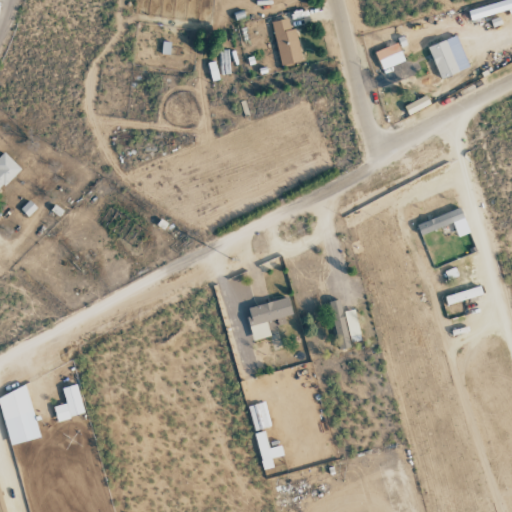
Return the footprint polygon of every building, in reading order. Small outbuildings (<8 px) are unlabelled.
[(511,0),(502,0),(468,10),(471,20),(511,7),(511,0)] [(271,21),(280,65),(302,60),(294,28),(289,29),(287,18),(271,21)] [(456,73),(447,40),(429,45),(438,78),(456,73)] [(381,70),(404,61),(397,43),(374,52),(381,70)] [(408,72),(416,89),(438,79),(431,62),(408,72)] [(408,114),(430,105),(426,96),(404,105),(408,114)] [(0,187),(20,169),(4,151),(0,154),(0,187)] [(457,237),(468,232),(459,208),(416,224),(420,235),(452,223),(457,237)] [(446,305),(481,294),(479,285),(444,296),(446,305)] [(245,308),(253,340),(269,336),(266,321),(291,314),(287,297),(245,308)] [(328,302),(339,350),(350,347),(349,342),(361,340),(354,309),(341,312),(339,299),(328,302)] [(53,406),(57,421),(83,414),(76,384),(61,388),(65,403),(53,406)] [(0,404),(8,444),(37,439),(27,388),(0,393),(0,404)] [(261,460),(282,456),(280,446),(266,449),(265,443),(258,444),(261,460)]
